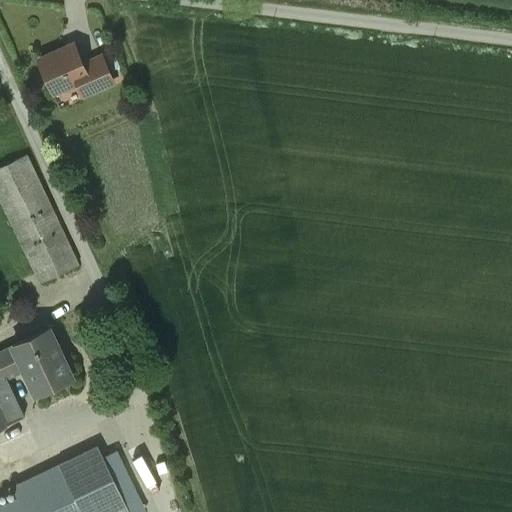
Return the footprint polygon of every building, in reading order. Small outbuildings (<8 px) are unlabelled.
[(73,45),(39,60),(54,92),(78,81),(87,77),(82,65),(73,45)] [(101,56),(82,65),(87,77),(78,81),(84,95),(113,83),(101,56)] [(77,265),(26,155),(0,167),(0,196),(40,282),(77,265)] [(49,327),(12,344),(13,346),(0,352),(0,380),(6,377),(24,369),(35,393),(72,376),(49,327)] [(0,427),(25,416),(6,377),(0,380),(0,427)] [(65,474),(0,505),(0,511),(104,511),(124,503),(97,446),(60,464),(65,474)] [(128,511),(124,503),(104,511),(128,511)]
